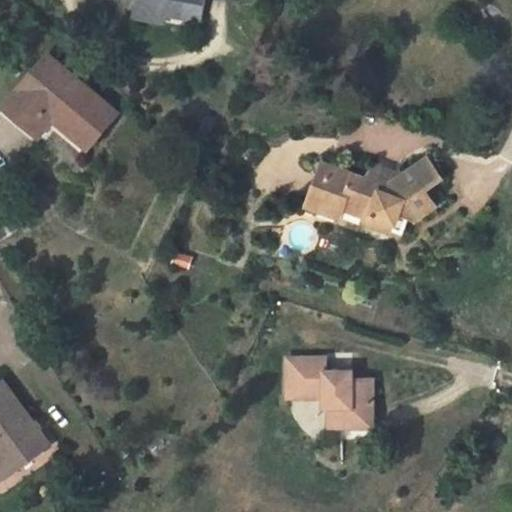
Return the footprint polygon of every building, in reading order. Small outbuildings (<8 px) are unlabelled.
[(87,0),(87,1),(155,18),(157,12),(160,4),(174,8),(176,0),(87,0)] [(171,14),(174,8),(160,4),(157,12),(171,14)] [(72,76),(28,125),(70,161),(81,148),(105,171),(137,135),(72,76)] [(367,181),(337,170),(320,211),(342,219),(346,208),(371,217),(368,226),(393,234),(399,218),(410,222),(413,224),(438,208),(426,190),(442,178),(429,159),(395,183),(376,169),(367,181)] [(337,170),(326,165),(311,207),(320,211),(337,170)] [(36,233),(26,213),(0,227),(0,237),(8,251),(36,233)] [(404,235),(410,222),(399,218),(393,234),(404,235)] [(349,368),(309,367),(308,404),(345,405),(345,415),(363,416),(362,435),(392,436),(392,387),(372,386),(372,381),(348,379),(349,368)] [(2,383),(0,384),(0,456),(12,472),(47,445),(2,383)] [(362,435),(363,416),(345,415),(345,434),(362,435)] [(392,436),(362,435),(361,449),(392,449),(392,436)] [(12,472),(0,456),(0,477),(2,480),(12,472)]
